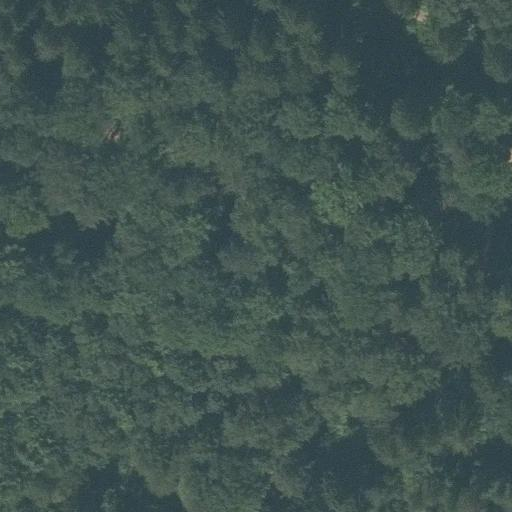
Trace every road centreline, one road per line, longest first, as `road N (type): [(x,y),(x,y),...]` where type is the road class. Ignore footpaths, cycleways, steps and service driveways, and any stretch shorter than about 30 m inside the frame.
road 1 (track): [(310,321),(233,378),(74,443),(0,498)]
road 2 (track): [(0,278),(166,294),(310,321)]
road 3 (track): [(310,321),(511,152)]
road 4 (track): [(401,0),(511,70)]
